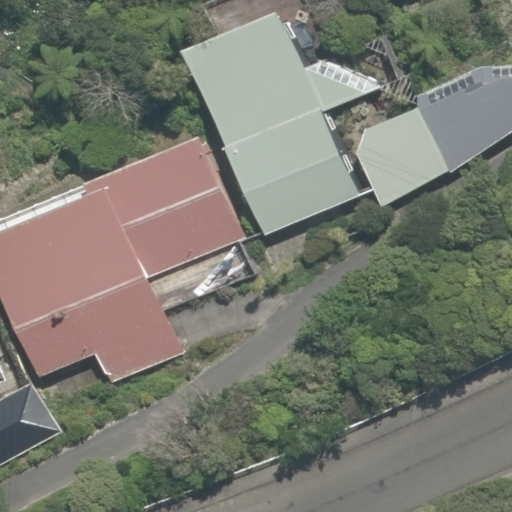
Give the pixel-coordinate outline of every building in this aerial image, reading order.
[(297,60),(273,5),(178,46),(259,230),(353,189),(319,111),(382,84),(360,33),(297,60)] [(419,94),(450,164),(511,135),(511,40),(464,62),(468,71),(419,94)] [(450,164),(419,94),(337,131),(369,201),(450,164)] [(104,386),(180,355),(147,274),(248,233),(204,128),(0,211),(0,304),(28,374),(88,349),(104,386)] [(0,465),(67,432),(41,379),(0,399),(0,465)] [(501,511),(494,498),(468,511),(501,511)]
